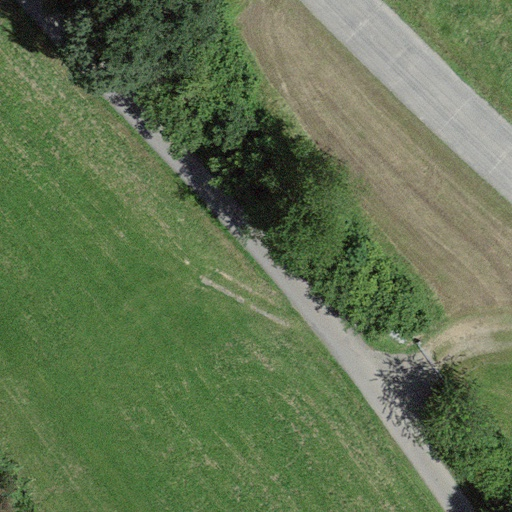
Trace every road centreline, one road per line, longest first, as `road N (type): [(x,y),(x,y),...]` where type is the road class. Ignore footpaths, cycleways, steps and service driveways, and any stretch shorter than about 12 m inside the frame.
road 1 (unclassified): [(456,511),(386,407),(34,0)]
road 2 (track): [(511,345),(433,361),(386,407)]
